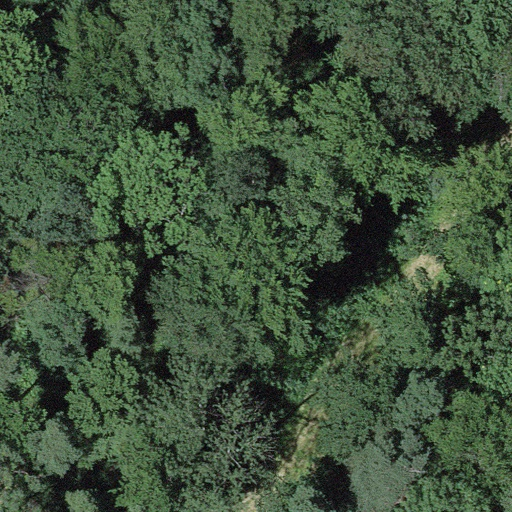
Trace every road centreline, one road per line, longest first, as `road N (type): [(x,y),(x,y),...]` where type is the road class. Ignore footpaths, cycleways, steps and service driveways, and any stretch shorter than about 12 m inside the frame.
road 1 (track): [(278,511),(511,94)]
road 2 (track): [(0,44),(206,108),(435,233)]
